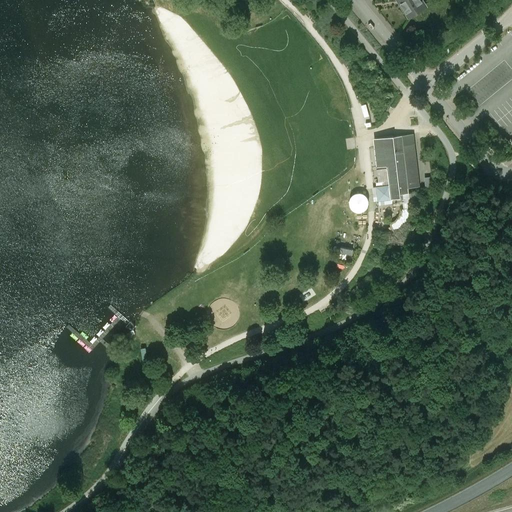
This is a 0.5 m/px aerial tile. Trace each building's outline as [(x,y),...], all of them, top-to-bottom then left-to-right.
[(421,0),(398,0),(408,16),(417,10),(415,8),(423,3),(421,0)] [(423,124),(422,116),(412,117),(413,125),(423,124)] [(413,134),(393,137),(395,153),(404,152),(405,163),(408,188),(419,187),(413,134)] [(393,136),(375,138),(378,166),(395,164),(405,163),(404,152),(395,153),(393,137),(393,136)] [(405,163),(395,164),(398,185),(390,185),(392,199),(401,198),(400,194),(403,194),(409,193),(408,188),(405,163)] [(390,185),(377,187),(379,200),(392,199),(390,185)] [(400,194),(401,198),(392,199),(393,203),(404,202),(403,194),(400,194)] [(338,250),(342,251),(343,246),(354,248),(355,244),(340,241),(338,250)]
